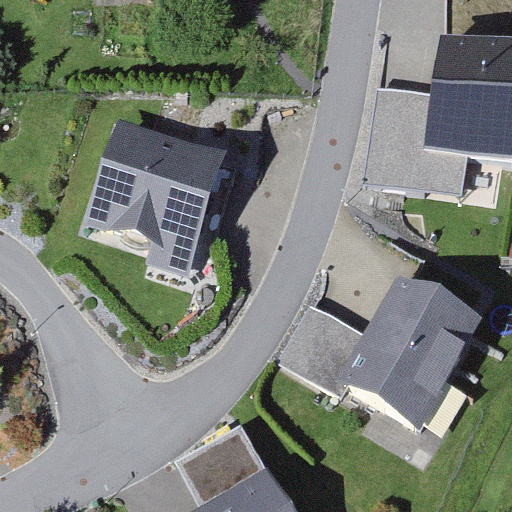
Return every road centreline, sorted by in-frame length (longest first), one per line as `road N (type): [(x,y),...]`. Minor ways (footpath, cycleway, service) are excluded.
road 1 (residential): [(127,444),(226,377),(308,248),(355,81),(365,0)]
road 2 (residential): [(0,255),(36,284),(127,444)]
road 3 (residential): [(5,511),(127,444)]
